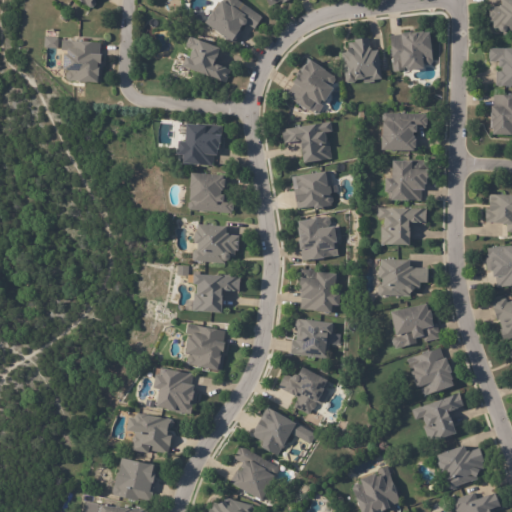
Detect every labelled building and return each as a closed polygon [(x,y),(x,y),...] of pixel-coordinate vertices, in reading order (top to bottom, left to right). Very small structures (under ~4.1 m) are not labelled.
[(92,0),(93,1),(94,4),(92,8),(88,8),(76,0),(92,0)] [(251,29),(242,23),(241,25),(240,26),(237,26),(235,30),(241,33),(234,44),(229,40),(227,43),(199,24),(207,13),(208,13),(215,1),(217,2),(218,0),(233,0),(260,18),(252,30),(251,29)] [(511,0),(511,34),(504,35),(504,31),(502,32),(500,32),(498,31),(497,29),(493,29),(493,22),(489,22),(489,17),(488,17),(488,8),(498,7),(498,5),(501,5),(500,0),(511,0)] [(390,36),(398,36),(397,34),(405,33),(406,34),(412,34),(412,33),(420,32),(420,33),(426,33),(432,62),(429,65),(426,65),(422,63),(420,63),(421,70),(405,71),(405,68),(403,68),(404,71),(393,72),(392,63),(390,57),(388,47),(388,37),(390,36)] [(218,49),(217,53),(214,52),(210,64),(229,70),(225,83),(178,67),(182,57),(185,58),(189,49),(183,47),(184,46),(183,46),(186,38),(187,38),(187,37),(194,39),(194,40),(218,49)] [(368,39),(369,51),(376,50),(381,79),(375,80),(375,82),(364,84),(363,79),(355,81),(355,82),(346,84),(340,51),(346,50),(345,43),(353,42),(353,40),(367,37),(368,39)] [(71,42),(96,43),(94,66),(99,67),(98,83),(62,81),(59,79),(59,74),(60,73),(60,71),(53,71),(54,54),(56,54),(56,51),(57,51),(58,49),(63,49),(63,42),(71,42)] [(511,86),(495,86),(495,71),(499,71),(499,67),(496,67),(496,63),(488,62),(489,59),(488,59),(488,48),(511,48),(511,86)] [(331,83),(329,87),(330,88),(321,102),(319,100),(317,102),(323,105),(317,115),(314,113),(314,114),(287,98),(289,94),(287,92),(292,84),(289,82),(294,74),(297,76),(298,73),(297,72),(302,65),(303,65),(307,60),(333,76),(334,80),(332,82),(331,83)] [(493,95),(511,95),(511,135),(491,135),(491,129),(489,129),(490,122),(487,122),(488,113),(489,106),(492,106),(492,95),(493,95)] [(422,127),(411,127),(411,132),(409,132),(408,137),(410,137),(410,139),(413,139),(413,136),(416,136),(415,151),(376,150),(377,122),(379,122),(380,113),(423,114),(423,117),(424,117),(424,124),(423,124),(423,127),(422,127)] [(301,157),(301,156),(300,156),(298,141),(284,143),(282,129),(331,122),(332,131),(324,133),(325,138),(325,142),(330,142),(332,155),(333,155),(333,159),(302,164),(301,157)] [(216,138),(215,150),(214,150),(213,156),(212,156),(211,165),(206,165),(206,166),(196,165),(178,164),(179,155),(172,155),(173,141),(180,142),(181,124),(195,125),(195,124),(220,126),(219,136),(216,136),(216,138)] [(423,176),(423,179),(422,179),(422,185),(421,185),(421,191),(420,191),(420,202),(405,201),(405,202),(387,201),(386,201),(387,194),(384,194),(384,193),(381,193),(381,179),(387,179),(387,161),(408,162),(408,161),(426,161),(426,172),(423,171),(423,176)] [(326,172),(328,185),(326,185),(327,195),(329,197),(330,201),(329,203),(326,203),(326,206),(318,208),(308,210),(308,207),(299,209),(299,208),(293,209),(292,202),(290,202),(288,190),(291,190),(290,184),(291,184),(290,177),(294,176),(293,176),(326,171),(326,172)] [(224,176),(223,191),(220,191),(220,188),(217,188),(217,191),(215,191),(215,196),(217,196),(217,200),(230,201),(230,203),(231,203),(230,211),(229,211),(228,214),(185,210),(184,208),(185,203),(184,201),(185,187),(184,187),(185,173),(224,176)] [(511,233),(506,233),(506,226),(499,225),(499,224),(484,224),(484,214),(485,214),(485,206),(486,206),(486,199),(487,199),(487,195),(511,195),(511,233)] [(427,210),(426,223),(407,223),(407,225),(408,225),(407,246),(380,245),(381,227),(382,227),(382,218),(377,218),(378,208),(427,210)] [(329,224),(333,243),(330,244),(331,247),(336,246),(338,256),(329,258),(329,257),(321,259),(309,261),(309,260),(300,262),(298,250),(295,251),(294,242),(292,229),(294,228),(293,222),(325,217),(329,220),(329,224)] [(225,228),(224,235),(227,235),(227,237),(239,237),(238,252),(235,252),(235,259),(228,258),(227,260),(225,261),(225,265),(195,263),(194,264),(191,261),(192,253),(194,252),(195,246),(191,244),(191,234),(194,233),(195,226),(225,228)] [(511,287),(503,288),(503,287),(497,288),(496,278),(491,278),(491,272),(489,273),(489,272),(487,272),(486,259),(488,259),(487,250),(511,247),(511,287)] [(406,261),(406,268),(409,268),(409,269),(426,269),(426,284),(418,284),(418,290),(413,290),(413,292),(410,292),(410,296),(379,296),(377,294),(377,288),(379,286),(379,279),(376,279),(375,278),(375,269),(378,267),(378,261),(406,260),(406,261)] [(300,310),(301,301),(297,300),(298,294),(296,294),(297,288),(296,288),(296,280),(300,280),(301,270),(330,273),(330,269),(341,270),(339,284),(334,284),(333,293),(340,294),(338,308),(336,308),(336,314),(331,314),(331,315),(313,313),(306,312),(300,311),(300,310)] [(236,288),(236,292),(218,290),(217,313),(188,311),(190,286),(185,285),(186,275),(237,278),(236,288)] [(511,338),(503,341),(500,332),(501,332),(498,320),(496,320),(491,302),(505,299),(506,302),(511,300),(511,338)] [(429,315),(430,321),(429,321),(431,326),(437,325),(439,334),(440,339),(425,343),(423,337),(422,337),(422,338),(415,339),(417,344),(396,349),(395,347),(393,346),(392,342),(393,339),(387,314),(424,305),(426,313),(428,312),(429,315)] [(339,336),(338,346),(328,345),(326,359),(286,355),(286,345),(289,341),(293,341),(294,329),(291,329),(291,321),(294,320),(331,324),(331,325),(332,326),(332,333),(329,333),(329,334),(339,335),(339,336)] [(222,332),(218,353),(222,353),(220,371),(213,370),(213,371),(194,368),(185,365),(183,362),(184,358),(187,356),(179,355),(182,339),(185,339),(186,332),(182,332),(183,325),(222,332)] [(440,350),(449,374),(448,374),(450,381),(449,381),(451,387),(426,396),(422,394),(421,391),(422,386),(415,389),(409,373),(412,372),(411,370),(410,370),(406,360),(413,358),(430,352),(440,348),(440,350)] [(329,384),(327,389),(329,390),(322,404),(315,401),(314,402),(316,403),(313,410),(311,409),(308,414),(292,406),(297,397),(293,395),(292,396),(290,395),(289,395),(284,393),(285,392),(281,390),(277,387),(284,373),(288,376),(291,375),(294,377),(299,367),(330,382),(329,384)] [(190,375),(187,392),(195,393),(193,406),(190,406),(188,415),(172,413),(172,412),(149,409),(152,391),(146,390),(148,377),(155,378),(156,370),(190,375)] [(461,407),(445,413),(448,420),(450,420),(453,428),(452,428),(454,434),(430,443),(424,427),(425,426),(422,418),(416,420),(412,410),(459,394),(464,406),(461,407)] [(311,443),(290,432),(285,440),(288,441),(285,447),(283,446),(278,457),(259,447),(261,443),(261,441),(252,436),(254,431),(253,430),(254,428),(253,427),(265,406),(267,408),(266,409),(294,424),(295,422),(317,433),(311,443)] [(134,416),(170,420),(172,423),(171,428),(168,430),(167,429),(167,434),(171,435),(169,448),(168,448),(168,454),(148,452),(148,454),(130,452),(131,444),(130,442),(130,439),(132,437),(133,435),(121,433),(122,419),(129,420),(129,418),(132,417),(132,415),(134,416)] [(476,447),(481,460),(480,461),(482,467),(477,468),(475,473),(476,477),(449,487),(447,485),(441,469),(437,471),(434,461),(435,460),(433,453),(460,444),(462,450),(466,449),(466,450),(476,447)] [(274,476),(261,502),(230,487),(231,485),(229,484),(233,475),(236,476),(237,474),(238,474),(240,471),(237,469),(240,463),(233,460),(235,457),(234,457),(237,451),(238,451),(240,448),(278,468),(274,476)] [(149,465),(148,472),(151,473),(149,477),(154,478),(150,500),(137,498),(132,499),(121,498),(115,496),(113,493),(108,492),(110,486),(107,485),(108,479),(109,480),(111,472),(112,473),(114,465),(116,465),(117,459),(149,465)] [(393,483),(399,501),(388,505),(389,507),(382,509),(383,510),(377,511),(360,511),(351,487),(352,483),(357,482),(359,483),(361,482),(359,477),(374,472),(373,469),(386,465),(393,483)] [(493,508),(494,511),(456,511),(457,511),(456,508),(453,508),(451,502),(452,499),(474,491),(476,498),(494,491),(499,505),(493,507),(493,508)] [(205,511),(206,510),(208,511),(210,503),(215,505),(222,502),(222,499),(251,506),(252,509),(251,511),(205,511)]
